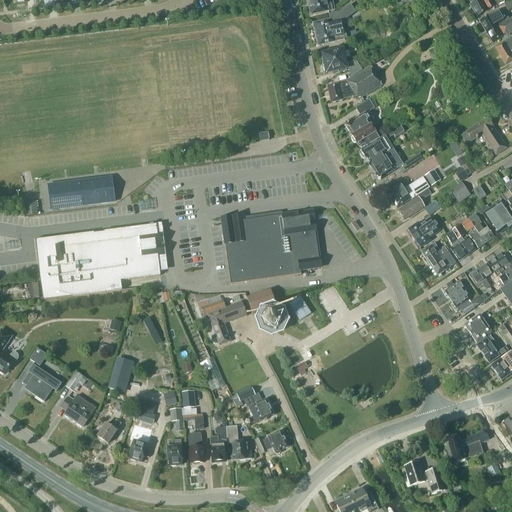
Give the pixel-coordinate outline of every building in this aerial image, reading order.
[(306,0),(310,16),(334,11),(331,0),(306,0)] [(391,0),(398,9),(412,0),(391,0)] [(494,7),(499,4),(496,0),(492,3),(490,0),(466,0),(477,17),(494,7)] [(511,8),(511,0),(503,5),(507,11),(511,8)] [(497,11),(479,22),(486,33),(503,22),(509,19),(504,12),(499,15),(497,11)] [(511,18),(504,23),(503,22),(486,33),(492,44),(503,37),(505,37),(511,32),(511,18)] [(318,47),(345,40),(343,32),(333,34),(330,20),(312,24),(318,47)] [(511,60),(511,44),(509,39),(495,48),(505,65),(511,60)] [(350,78),(362,71),(356,62),(347,64),(346,62),(345,62),(344,59),(345,59),(345,57),(344,54),(343,52),(342,52),(342,51),(323,55),(325,65),(324,65),(324,66),(323,66),(323,68),(324,71),(325,73),(326,73),(326,74),(336,72),(336,74),(347,72),(347,71),(349,71),(350,78)] [(381,85),(370,67),(346,81),(339,84),(327,87),(331,103),(343,100),(356,97),(357,99),(381,85)] [(372,129),(369,123),(370,121),(369,121),(366,114),(374,109),(374,108),(371,103),(370,101),(369,101),(355,109),(360,117),(347,125),(346,125),(345,128),(346,128),(352,138),(351,140),(353,144),(355,144),(356,145),(357,145),(359,147),(361,148),(362,150),(385,135),(380,127),(375,129),(372,129)] [(496,156),(507,148),(493,127),(487,119),(466,133),(461,136),(466,145),(472,141),(482,135),(496,156)] [(442,132),(437,123),(430,127),(436,136),(442,132)] [(400,126),(377,140),(360,152),(360,153),(359,155),(362,159),(364,159),(365,160),(367,159),(370,164),(384,155),(393,149),(387,140),(393,136),(395,138),(404,132),(400,126)] [(457,142),(451,145),(457,156),(463,153),(457,142)] [(408,170),(408,169),(423,160),(419,154),(399,166),(400,168),(399,168),(402,174),(408,170)] [(387,160),(384,155),(370,164),(368,165),(377,179),(380,180),(381,180),(399,168),(400,168),(399,166),(395,161),(393,159),(391,160),(389,158),(387,160)] [(505,172),(511,167),(511,160),(502,167),(505,172)] [(474,172),(468,164),(461,169),(466,177),(474,172)] [(434,170),(423,177),(430,187),(441,181),(434,170)] [(111,178),(48,186),(51,210),(114,202),(111,178)] [(412,200),(417,196),(427,190),(429,189),(422,178),(403,190),(398,182),(384,191),(396,209),(410,200),(412,200)] [(470,196),(461,183),(449,191),(458,204),(470,196)] [(479,186),(472,190),(479,201),(486,197),(479,186)] [(420,201),(424,199),(431,194),(427,190),(417,196),(418,198),(397,211),(404,221),(424,207),(420,201)] [(511,197),(508,191),(499,197),(504,204),(505,203),(511,212),(511,197)] [(445,196),(449,201),(454,198),(450,193),(445,196)] [(497,236),(511,225),(511,217),(501,201),(488,211),(482,215),(497,236)] [(25,203),(27,216),(39,214),(37,202),(25,203)] [(428,216),(440,208),(435,202),(424,209),(428,216)] [(485,207),(478,212),(481,216),(482,215),(488,211),(485,207)] [(300,271),(317,269),(320,268),(312,212),(222,225),(231,285),(301,275),(300,271)] [(485,244),(494,238),(484,223),(481,225),(475,216),(468,220),(473,228),(476,231),(485,244)] [(428,239),(440,231),(431,218),(419,226),(418,224),(407,231),(412,238),(411,238),(414,242),(415,242),(420,249),(430,242),(428,239)] [(477,249),(485,244),(476,231),(473,228),(468,220),(462,225),(467,233),(472,229),(474,232),(474,233),(472,233),(470,234),(469,236),(468,236),(477,249)] [(157,256),(160,256),(157,225),(35,240),(39,272),(43,301),(122,291),(120,281),(160,276),(157,256)] [(462,246),(468,255),(475,250),(466,238),(462,241),(460,238),(463,236),(458,228),(452,231),(458,240),(457,241),(457,243),(458,244),(459,243),(461,246),(462,246)] [(446,236),(451,245),(453,247),(450,249),(459,262),(468,255),(462,246),(461,246),(459,243),(458,244),(457,243),(457,241),(458,240),(452,232),(446,236)] [(421,253),(429,266),(443,256),(448,253),(444,247),(439,251),(434,244),(421,253)] [(443,256),(429,266),(437,277),(456,264),(448,253),(443,256)] [(495,259),(510,281),(511,279),(511,271),(511,270),(511,269),(511,267),(502,253),(495,259)] [(503,286),(510,281),(495,259),(487,264),(496,277),(500,275),(501,277),(498,278),(503,286)] [(493,284),(492,282),(490,280),(494,278),(485,265),(478,270),(487,283),(489,286),(490,285),(491,286),(493,284)] [(485,290),(491,286),(490,285),(489,286),(487,283),(478,270),(468,276),(477,289),(483,286),(485,290)] [(511,281),(483,302),(496,319),(511,307),(511,281)] [(461,312),(470,306),(467,302),(470,301),(465,293),(469,291),(467,289),(467,288),(466,286),(464,287),(460,282),(444,292),(456,310),(458,308),(461,312)] [(40,299),(38,283),(28,284),(30,300),(40,299)] [(275,306),(270,291),(266,292),(247,299),(252,314),(275,306)] [(162,294),(163,302),(170,301),(168,293),(162,294)] [(474,308),(483,302),(479,296),(470,302),(474,308)] [(300,321),(310,314),(299,298),(289,304),(300,321)] [(231,322),(247,316),(242,302),(226,308),(223,300),(209,306),(207,301),(197,305),(199,310),(201,309),(204,316),(208,315),(214,331),(210,333),(213,340),(217,339),(219,346),(230,342),(224,324),(230,322),(231,322)] [(282,322),(282,320),(280,314),(279,313),(273,310),(272,310),(266,312),(264,313),(265,313),(262,319),(261,319),(262,321),(264,326),(265,328),(271,330),(272,331),(272,330),(278,328),(279,327),(282,322)] [(476,344),(491,333),(479,316),(464,327),(476,344)] [(143,321),(149,333),(155,331),(149,319),(143,321)] [(119,332),(121,323),(111,320),(109,330),(119,332)] [(497,329),(503,337),(510,348),(511,346),(511,338),(508,333),(503,325),(497,329)] [(0,371),(4,375),(11,365),(13,366),(17,359),(18,358),(18,356),(17,355),(15,353),(13,353),(12,354),(10,355),(9,357),(1,352),(11,337),(1,330),(0,331),(0,371)] [(490,336),(486,339),(476,346),(489,364),(505,353),(503,349),(501,351),(490,336)] [(503,349),(505,353),(506,355),(499,361),(491,367),(501,381),(511,374),(509,373),(511,370),(511,351),(508,346),(503,349)] [(43,353),(37,349),(29,360),(35,364),(36,364),(43,354),(43,353)] [(211,391),(225,386),(213,359),(200,364),(211,391)] [(193,372),(190,362),(182,365),(185,375),(193,372)] [(304,370),(308,368),(305,363),(296,368),(301,376),(306,373),(304,370)] [(29,373),(22,384),(27,387),(29,385),(29,384),(33,387),(31,390),(30,392),(44,401),(43,402),(44,403),(53,389),(55,391),(56,392),(62,384),(61,384),(60,385),(32,366),(33,365),(27,373),(28,373),(29,373)] [(65,387),(73,392),(83,377),(75,372),(65,387)] [(255,396),(252,388),(232,397),(235,404),(240,402),(240,403),(255,396)] [(182,393),(183,409),(192,408),(191,392),(182,393)] [(176,393),(165,394),(166,406),(177,405),(176,393)] [(83,428),(91,416),(91,417),(96,409),(77,396),(73,401),(68,397),(61,408),(66,412),(64,415),(83,428)] [(143,401),(136,400),(133,411),(134,411),(132,419),(153,425),(155,416),(152,416),(155,405),(143,401)] [(256,424),(273,416),(266,400),(249,408),(256,424)] [(201,415),(182,416),(183,421),(195,420),(195,422),(196,430),(204,430),(203,415),(201,415)] [(511,419),(511,421),(510,419),(502,424),(511,437),(511,419)] [(116,431),(121,425),(116,421),(111,428),(106,424),(97,437),(108,445),(117,431),(116,431)] [(183,422),(175,422),(176,432),(184,431),(183,425),(183,423),(183,422)] [(226,428),(227,442),(228,444),(232,444),(233,461),(238,460),(238,461),(247,461),(247,456),(251,455),(250,446),(246,446),(246,442),(244,442),(244,441),(238,441),(237,427),(226,428)] [(226,442),(227,442),(226,428),(217,428),(217,437),(210,438),(212,464),(225,462),(224,446),(226,446),(226,442)] [(281,451),(288,448),(280,432),(267,438),(268,438),(262,441),(261,438),(254,440),(261,455),(267,452),(267,451),(272,449),(275,454),(277,455),(280,454),(281,451)] [(480,444),(489,440),(483,432),(475,436),(468,439),(461,441),(460,436),(444,441),(451,464),(483,454),(480,444)] [(198,464),(203,463),(202,447),(201,436),(200,433),(190,434),(188,436),(190,464),(192,464),(193,465),(197,465),(198,464)] [(147,446),(149,440),(142,438),(140,444),(134,442),(135,438),(134,437),(131,449),(132,449),(129,459),(130,459),(129,460),(136,462),(136,461),(142,463),(147,446)] [(176,465),(182,465),(181,447),(180,441),(173,442),(173,448),(167,449),(167,444),(166,444),(167,456),(168,456),(168,466),(170,466),(170,467),(176,466),(176,465)] [(432,495),(446,491),(439,469),(422,474),(419,463),(405,467),(407,476),(404,477),(407,487),(428,481),(432,495)] [(500,474),(496,464),(486,469),(491,479),(500,474)] [(356,511),(360,511),(366,509),(367,511),(375,511),(379,510),(372,497),(367,500),(362,490),(348,496),(356,511)] [(356,511),(348,496),(335,503),(339,511),(356,511)]
